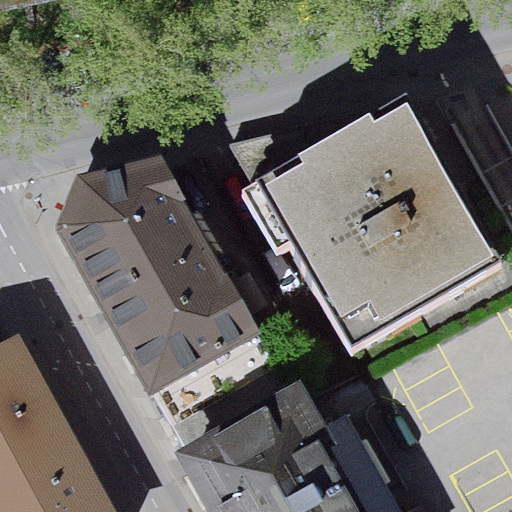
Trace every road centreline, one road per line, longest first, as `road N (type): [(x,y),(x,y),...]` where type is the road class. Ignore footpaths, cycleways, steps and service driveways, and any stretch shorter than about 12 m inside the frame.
road 1 (residential): [(0,156),(511,17)]
road 2 (residential): [(0,212),(160,511)]
